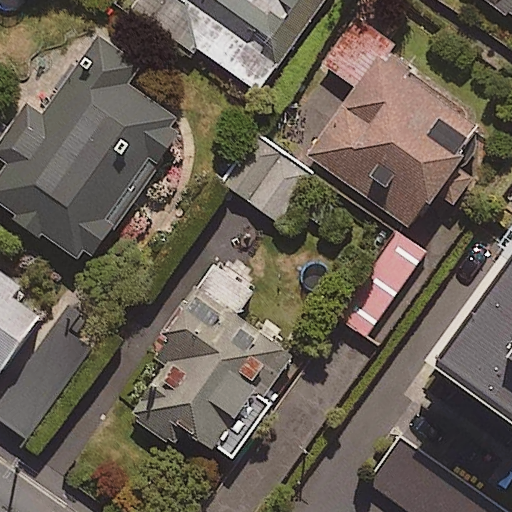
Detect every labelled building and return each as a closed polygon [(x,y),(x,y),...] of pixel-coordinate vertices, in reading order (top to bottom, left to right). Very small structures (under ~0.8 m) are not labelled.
[(140,0),(135,7),(194,51),(198,45),(260,91),(327,0),(140,0)] [(511,0),(484,0),(511,18),(511,0)] [(397,44),(359,17),(326,62),(359,86),(311,153),(414,228),(487,128),(388,56),(397,44)] [(146,64),(104,34),(27,140),(0,120),(0,147),(14,157),(0,176),(0,199),(90,264),(191,123),(133,82),(146,64)] [(313,173),(260,134),(225,181),(279,220),(313,173)] [(427,251),(403,235),(344,321),(368,337),(427,251)] [(256,291),(217,263),(156,351),(171,361),(133,415),(175,445),(188,426),(235,459),(282,392),(274,387),(297,354),(240,314),(256,291)] [(511,264),(447,352),(511,400),(511,264)] [(52,304),(0,267),(0,374),(2,376),(52,304)] [(90,351),(55,324),(0,395),(0,415),(44,450),(78,406),(59,391),(90,351)] [(499,511),(397,439),(366,482),(407,511),(499,511)]
